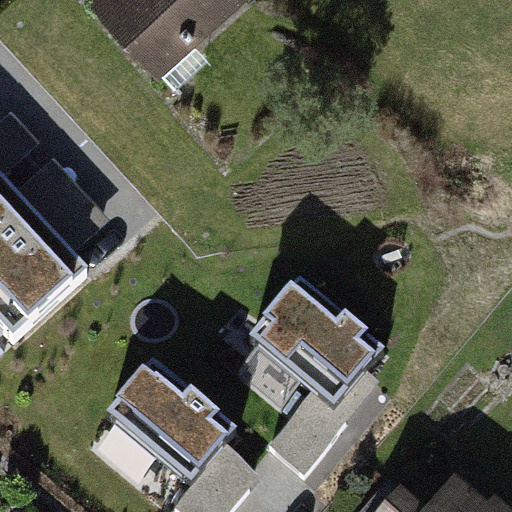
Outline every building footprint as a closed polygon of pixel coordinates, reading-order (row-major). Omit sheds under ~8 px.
[(93,0),(165,78),(251,0),(93,0)] [(0,331),(14,347),(88,281),(0,182),(0,331)] [(332,417),(382,358),(297,287),(247,346),(332,417)] [(233,437),(149,366),(104,420),(188,491),(233,437)] [(396,511),(491,511),(438,465),(396,511)]
